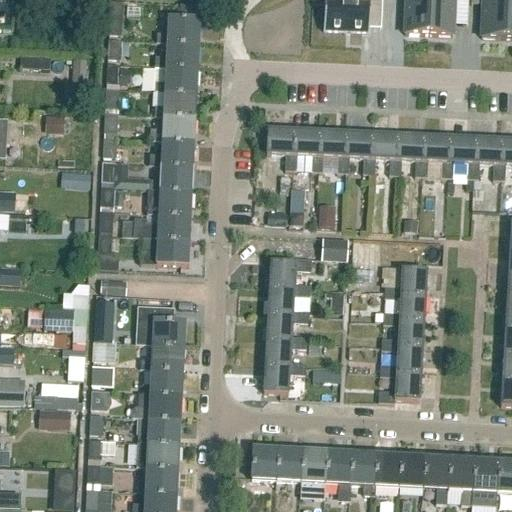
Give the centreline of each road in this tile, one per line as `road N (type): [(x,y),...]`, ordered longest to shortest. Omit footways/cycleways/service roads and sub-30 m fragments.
road 1 (residential): [(211,419),(221,146),(246,72)]
road 2 (residential): [(211,419),(511,436)]
road 3 (residential): [(511,84),(246,72)]
